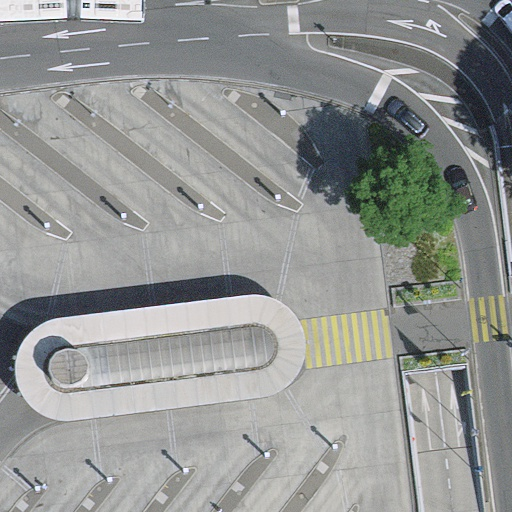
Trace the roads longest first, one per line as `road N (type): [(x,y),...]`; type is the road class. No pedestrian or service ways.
road 1 (unclassified): [(511,453),(478,227),(459,171),(424,130),(377,98),(189,19)]
road 2 (unclassified): [(189,19),(0,44)]
